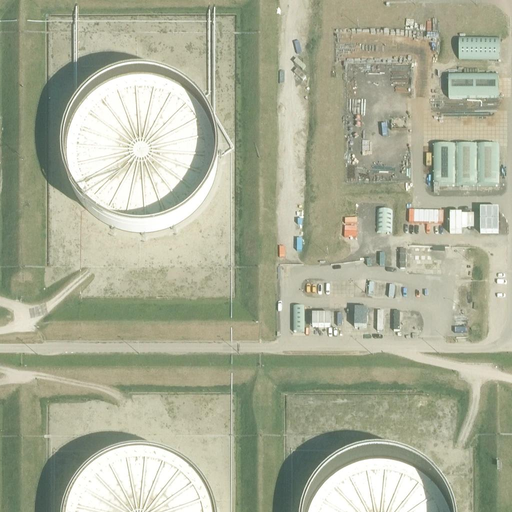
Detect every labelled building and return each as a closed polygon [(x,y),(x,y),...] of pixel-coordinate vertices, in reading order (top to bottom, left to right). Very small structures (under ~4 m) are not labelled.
[(459,38),(459,60),(499,60),(499,38),(459,38)] [(190,217),(209,199),(220,176),(224,151),(220,125),(207,103),(189,85),(165,75),(140,72),(113,78),(90,92),(73,114),(64,139),(65,166),(74,192),(92,213),(115,227),(142,232),(167,229),(190,217)] [(498,100),(498,77),(448,77),(448,99),(498,100)] [(498,147),(477,148),(477,188),(499,188),(498,147)] [(456,189),(455,148),(434,148),(434,189),(456,189)] [(477,188),(477,148),(455,148),(456,189),(477,188)] [(498,210),(480,210),(480,235),(498,235),(498,210)] [(377,211),(377,234),(392,234),(392,211),(377,211)] [(409,213),(409,224),(444,225),(444,214),(409,213)] [(473,215),(450,215),(450,234),(461,234),(461,228),(473,228),(473,215)] [(411,247),(410,273),(443,274),(444,260),(430,260),(430,248),(411,247)] [(367,253),(368,266),(392,264),(392,251),(367,253)] [(305,308),(294,308),(294,332),(305,332),(305,308)] [(354,310),(354,328),(366,328),(366,311),(354,310)] [(406,315),(406,333),(431,333),(431,315),(406,315)] [(330,316),(313,316),(312,328),(330,328),(330,316)] [(460,511),(459,507),(447,484),(428,466),(405,456),(379,453),(353,459),(330,474),(313,495),(307,511),(460,511)] [(214,511),(206,497),(188,479),(164,469),(139,466),(112,472),(89,486),(72,508),(70,511),(214,511)]
